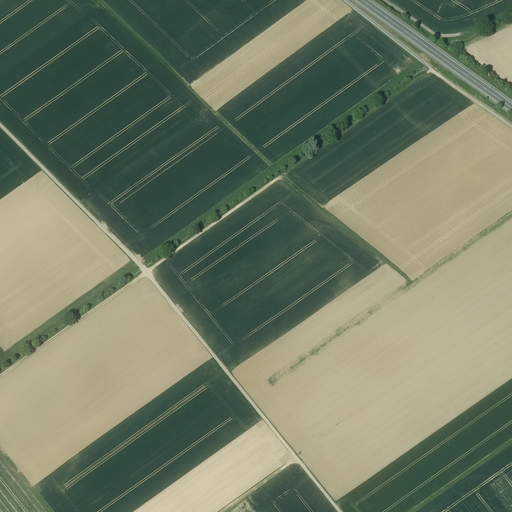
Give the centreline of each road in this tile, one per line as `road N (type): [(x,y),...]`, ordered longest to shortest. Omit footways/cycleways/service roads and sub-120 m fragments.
road 1 (track): [(0,124),(140,265),(339,511)]
road 2 (track): [(0,376),(281,175)]
road 3 (track): [(237,134),(97,0)]
road 4 (primary): [(511,109),(359,0)]
road 5 (track): [(431,69),(281,175)]
road 6 (track): [(411,282),(281,175)]
road 7 (track): [(384,0),(448,35),(511,11)]
road 8 (track): [(411,511),(511,441)]
